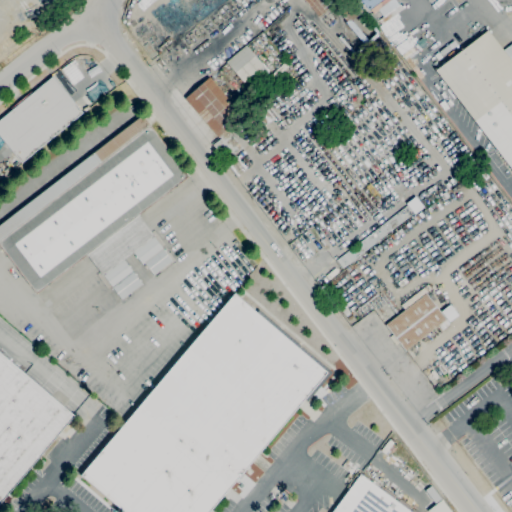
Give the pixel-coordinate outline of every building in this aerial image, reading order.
[(337,0),(319,16),(304,0),(337,0)] [(381,0),(368,10),(360,0),(381,0)] [(384,17),(379,10),(374,13),(371,9),(383,0),(391,0),(386,4),(392,11),(384,17)] [(348,23),(339,12),(351,3),(360,14),(348,23)] [(511,170),(435,70),(482,34),(479,31),(484,27),(486,31),(488,30),(503,50),(511,43),(511,170)] [(150,57),(142,47),(147,44),(154,54),(150,57)] [(258,86),(250,77),(244,82),(226,62),(236,53),(237,53),(246,45),(264,65),(263,65),(271,74),(258,86)] [(437,59),(434,55),(444,47),(447,51),(437,59)] [(272,81),(268,77),(287,60),(290,64),(272,81)] [(21,163),(0,137),(0,118),(52,76),(82,112),(21,163)] [(219,136),(218,137),(185,98),(209,77),(243,116),(227,129),(219,136)] [(266,129),(255,116),(269,104),(280,118),(266,129)] [(121,300),(86,255),(36,293),(0,247),(0,224),(142,115),(188,176),(138,215),(154,236),(153,236),(172,261),(154,275),(145,263),(142,265),(132,252),(123,259),(142,284),(121,300)] [(227,129),(243,148),(226,161),(213,145),(221,138),(219,136),(227,129)] [(343,268),(336,260),(342,255),(341,254),(345,251),(346,252),(407,205),(414,214),(364,252),(365,253),(352,263),(351,262),(343,268)] [(405,351),(399,342),(396,344),(390,337),(393,334),(385,325),(426,293),(446,319),(405,351)] [(208,511),(124,511),(80,474),(234,294),(327,373),(208,511)] [(456,316),(449,304),(440,310),(446,321),(456,316)] [(0,502),(0,353),(74,416),(0,502)] [(331,511),(360,474),(410,511),(331,511)] [(449,511),(442,499),(427,509),(428,511),(449,511)]
